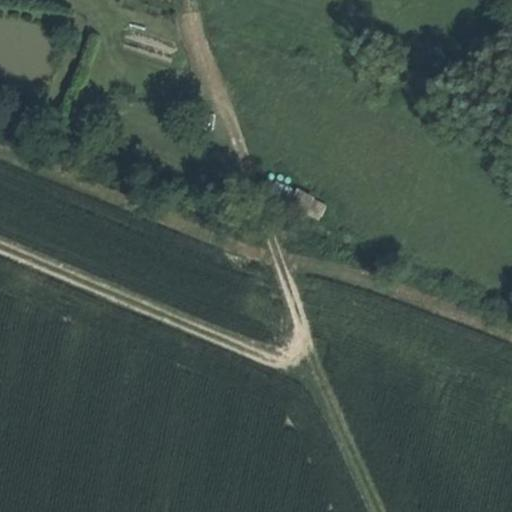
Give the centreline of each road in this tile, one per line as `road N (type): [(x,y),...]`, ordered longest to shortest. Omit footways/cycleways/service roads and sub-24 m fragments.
road 1 (track): [(373,511),(328,412),(195,29),(193,0)]
road 2 (track): [(328,412),(276,367),(0,250)]
road 3 (track): [(274,251),(370,278),(511,335)]
